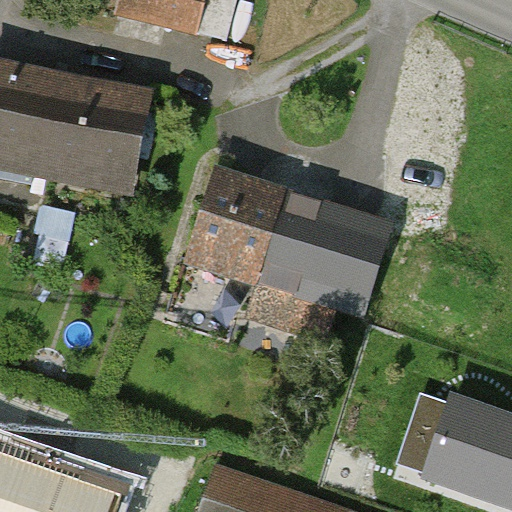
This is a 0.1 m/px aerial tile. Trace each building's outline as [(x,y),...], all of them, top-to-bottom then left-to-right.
[(124,0),(121,11),(195,29),(202,0),(124,0)] [(0,74),(0,169),(142,198),(161,107),(0,74)] [(217,175),(188,258),(426,341),(467,223),(392,197),(380,232),(217,175)] [(511,425),(454,405),(428,480),(511,508),(511,425)] [(119,511),(124,497),(0,453),(0,511),(119,511)] [(332,511),(222,476),(210,511),(332,511)]
